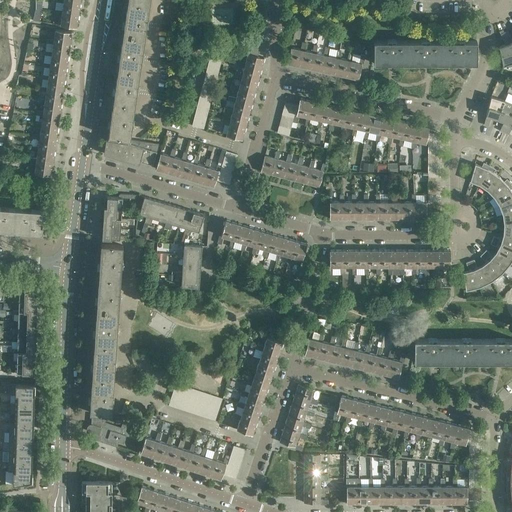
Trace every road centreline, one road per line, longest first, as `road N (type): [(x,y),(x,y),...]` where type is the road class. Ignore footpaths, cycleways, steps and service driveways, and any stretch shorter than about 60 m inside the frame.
road 1 (residential): [(320,234),(457,233),(456,140)]
road 2 (residential): [(494,420),(290,367)]
road 3 (residential): [(155,408),(122,402),(132,242)]
road 4 (residential): [(456,118),(276,77)]
road 5 (tertiary): [(82,161),(105,0)]
road 6 (residential): [(82,161),(237,208)]
road 7 (residential): [(237,208),(276,77)]
road 8 (residential): [(290,367),(320,234)]
road 9 (residential): [(246,504),(124,463)]
road 10 (residential): [(456,118),(485,64),(484,0)]
